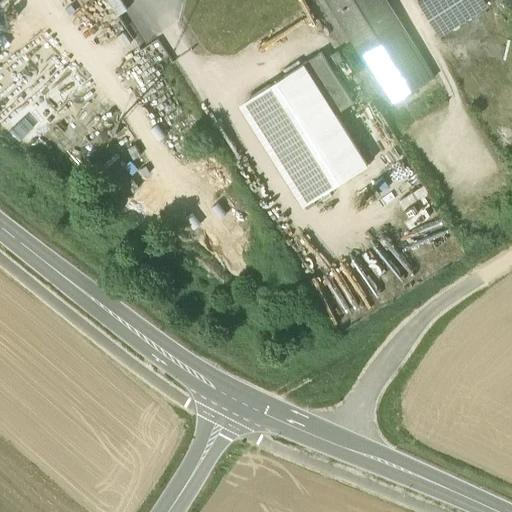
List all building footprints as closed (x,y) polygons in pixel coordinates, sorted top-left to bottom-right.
[(399,21),(385,0),(326,0),(356,47),(399,21)] [(485,0),(418,0),(440,34),(488,3),(485,0)] [(433,78),(399,21),(356,47),(391,102),(433,78)] [(353,102),(321,51),(304,61),(336,112),(353,102)] [(336,112),(304,61),(250,96),(314,197),(368,163),(336,112)] [(443,96),(433,78),(391,102),(402,120),(443,96)] [(314,197),(250,96),(240,102),(303,204),(314,197)]
